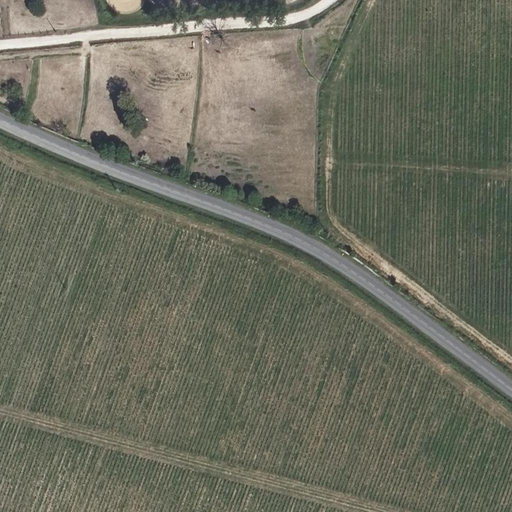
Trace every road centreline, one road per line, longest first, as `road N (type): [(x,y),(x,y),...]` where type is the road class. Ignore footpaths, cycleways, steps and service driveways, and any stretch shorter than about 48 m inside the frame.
road 1 (track): [(511,422),(283,256),(0,154)]
road 2 (tertiary): [(0,118),(299,239),(511,389)]
road 3 (track): [(511,360),(340,225),(332,206),(333,102),(376,0)]
road 4 (track): [(0,409),(382,511)]
road 5 (track): [(0,45),(304,19),(336,0)]
road 6 (track): [(511,170),(332,157)]
